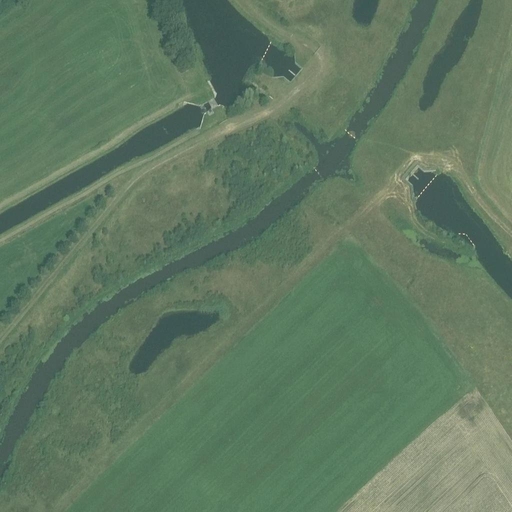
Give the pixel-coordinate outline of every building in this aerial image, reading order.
[(297,84),(298,83),(312,68),(312,67),(303,59),(302,51),(294,50),(294,55),(294,57),(294,60),(295,63),(301,68),(299,70),(298,71),(297,72),(295,75),(289,70),(288,71),(294,77),(292,79),(290,83),(297,84)] [(352,131),(410,182),(424,166),(374,121),(365,113),(312,68),(298,83),(352,131)] [(232,118),(226,108),(221,107),(218,108),(214,101),(217,100),(219,95),(213,82),(208,85),(216,100),(203,107),(203,106),(201,107),(183,102),(183,103),(187,104),(202,108),(202,107),(203,107),(210,104),(213,111),(207,115),(206,115),(200,133),(206,116),(207,115),(208,114),(210,118),(214,115),(213,112),(220,108),(227,121),(232,118)] [(202,107),(202,108),(206,115),(207,115),(221,107),(217,100),(203,107),(202,107)] [(425,165),(424,166),(410,182),(410,183),(419,190),(418,200),(419,190),(411,183),(414,179),(418,175),(425,182),(426,182),(426,181),(418,174),(421,170),(425,167),(432,173),(441,173),(433,173),(425,165)]
